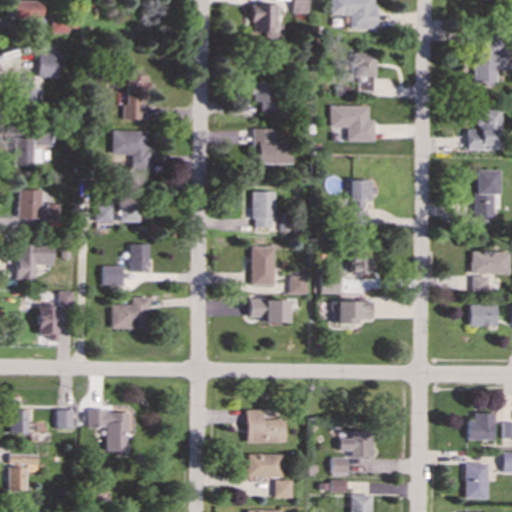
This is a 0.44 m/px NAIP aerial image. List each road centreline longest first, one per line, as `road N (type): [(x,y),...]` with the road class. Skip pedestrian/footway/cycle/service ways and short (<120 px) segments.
road 1 (residential): [(511,377),(0,369)]
road 2 (residential): [(201,0),(194,511)]
road 3 (residential): [(423,0),(417,511)]
